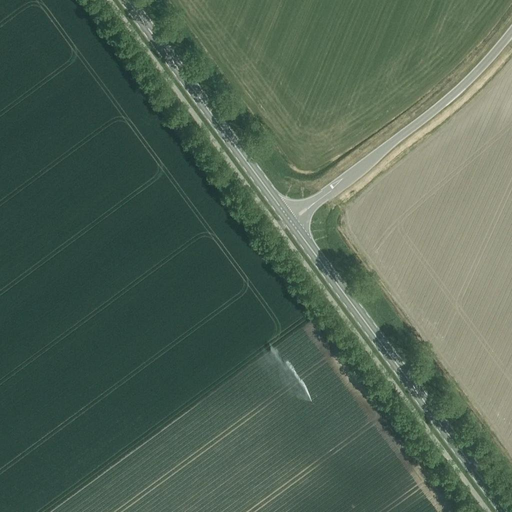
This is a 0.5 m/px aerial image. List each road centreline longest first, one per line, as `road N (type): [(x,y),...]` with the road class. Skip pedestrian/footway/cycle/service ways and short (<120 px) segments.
road 1 (secondary): [(501,511),(290,221)]
road 2 (secondary): [(290,221),(118,0)]
road 3 (unclassified): [(317,200),(459,88),(511,30)]
